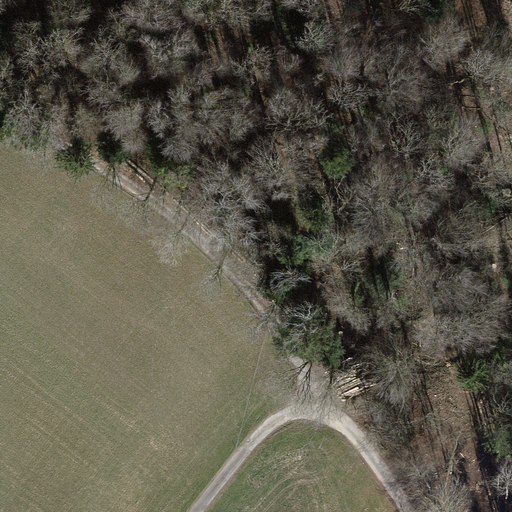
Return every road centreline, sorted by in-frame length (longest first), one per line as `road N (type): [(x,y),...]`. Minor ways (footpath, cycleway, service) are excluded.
road 1 (track): [(408,511),(359,434),(315,402),(298,341),(243,276),(146,193),(0,103)]
road 2 (track): [(202,511),(262,438),(315,402)]
